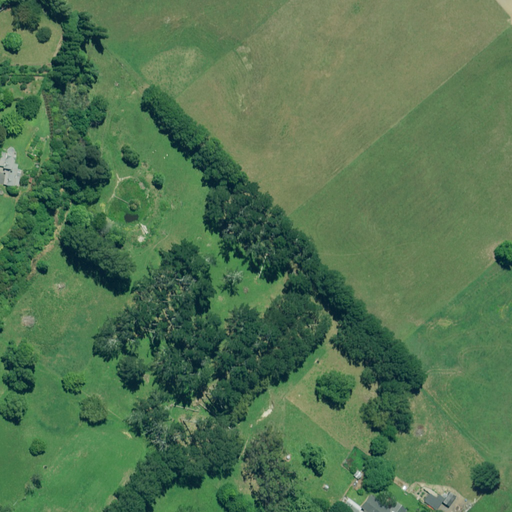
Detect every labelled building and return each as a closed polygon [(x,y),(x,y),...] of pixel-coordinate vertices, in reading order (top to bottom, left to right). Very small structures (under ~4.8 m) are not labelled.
[(20,173),(16,173),(17,166),(12,165),(14,152),(14,151),(14,150),(13,149),(12,148),(11,147),(10,147),(9,147),(8,147),(7,148),(6,149),(5,150),(5,151),(4,160),(0,158),(0,166),(2,167),(2,168),(4,169),(2,184),(17,187),(19,178),(20,173)] [(362,474),(356,471),(353,476),(359,480),(362,474)] [(447,496),(443,493),(441,496),(439,495),(436,499),(430,494),(425,500),(437,509),(441,503),(447,496)] [(456,497),(450,493),(443,503),(449,507),(456,497)] [(389,510),(369,496),(360,507),(348,499),(346,501),(343,498),(339,503),(350,511),(348,511),(404,511),(405,510),(394,502),(389,510)]
